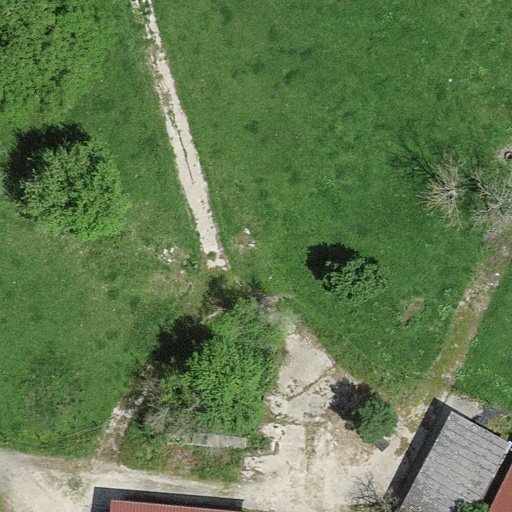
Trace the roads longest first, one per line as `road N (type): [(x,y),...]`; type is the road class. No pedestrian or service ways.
road 1 (track): [(511,225),(406,447),(364,483),(326,499),(323,352),(304,328),(240,298),(204,308),(168,349),(139,396),(107,484)]
road 2 (track): [(325,511),(326,499),(107,484),(0,467)]
